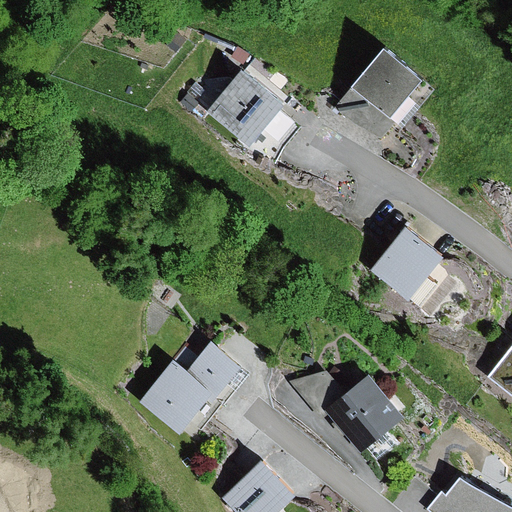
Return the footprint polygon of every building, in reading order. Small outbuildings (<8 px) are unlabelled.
[(429,72),(391,40),(355,82),(393,114),(429,72)] [(289,97),(247,64),(235,79),(212,107),(213,107),(254,141),(283,106),(289,97)] [(190,92),(181,103),(192,112),(201,102),(190,92)] [(411,222),(374,267),(412,297),(448,251),(411,222)] [(214,338),(191,368),(216,387),(222,392),(245,362),(214,338)] [(511,347),(490,375),(511,392),(511,347)] [(191,368),(175,356),(142,400),(183,431),(216,387),(191,368)] [(329,407),(349,391),(329,368),(291,380),(321,414),(329,407)] [(349,391),(329,407),(363,448),(409,411),(374,370),(349,391)] [(267,456),(226,497),(240,511),(277,511),(278,511),(300,489),(267,456)] [(435,511),(511,511),(511,498),(466,472),(451,490),(445,487),(430,507),(435,511)]
